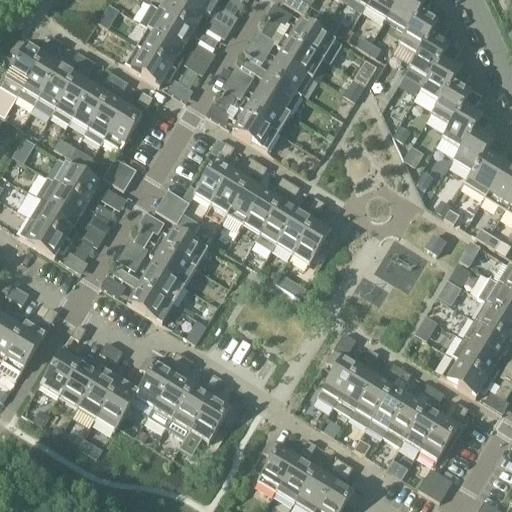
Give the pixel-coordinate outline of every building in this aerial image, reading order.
[(203,17),(175,0),(167,0),(159,14),(192,35),(195,31),(203,17)] [(175,0),(203,17),(209,20),(220,1),(218,0),(175,0)] [(235,0),(230,0),(227,5),(238,12),(242,4),(235,0)] [(310,9),(295,0),(285,0),(282,6),(304,19),(310,9)] [(296,0),(310,9),(315,0),(296,0)] [(364,10),(368,5),(370,0),(342,0),(339,6),(346,10),(350,9),(353,4),(364,10)] [(375,17),(385,23),(398,0),(370,0),(368,5),(378,12),(375,17)] [(426,1),(423,0),(398,0),(385,23),(405,35),(426,1)] [(437,8),(426,1),(405,35),(397,47),(416,59),(437,25),(429,20),(437,8)] [(233,20),(238,12),(227,5),(222,13),(233,20)] [(138,28),(147,33),(181,53),(190,39),(201,46),(206,38),(195,31),(192,35),(159,14),(150,8),(138,28)] [(319,16),(314,25),(324,31),(329,22),(319,16)] [(270,21),(265,29),(276,35),(280,28),(270,21)] [(339,28),(329,22),(324,31),(333,37),(339,28)] [(283,40),(322,63),(334,44),(299,24),(295,32),(289,29),(283,40)] [(408,71),(427,82),(448,49),(441,44),(448,32),(437,25),(416,59),(408,71)] [(276,35),(265,29),(260,37),(271,43),(276,35)] [(181,53),(147,33),(136,51),(175,75),(182,64),(177,61),(181,53)] [(353,37),(347,33),(341,41),(348,45),(353,37)] [(206,38),(201,46),(213,53),(217,45),(206,38)] [(281,54),(277,61),(311,82),(322,63),(283,40),(276,51),(281,54)] [(360,41),(355,50),(365,56),(370,47),(360,41)] [(42,59),(21,93),(16,100),(33,111),(58,69),(51,65),(62,47),(52,42),(42,59)] [(42,59),(25,49),(17,44),(10,55),(18,60),(4,83),(21,93),(42,59)] [(380,53),(370,47),(365,56),(374,62),(380,53)] [(459,55),(448,49),(427,82),(419,94),(438,106),(459,72),(452,68),(459,55)] [(136,51),(124,70),(158,91),(163,83),(168,86),(175,75),(136,51)] [(80,71),(85,62),(76,56),(71,66),(80,71)] [(268,76),(257,69),(252,77),(263,83),(265,79),(299,100),(311,82),(277,61),(268,76)] [(94,67),(85,62),(80,71),(89,76),(94,67)] [(240,69),(252,77),(257,69),(245,62),(240,69)] [(50,121),(51,119),(75,79),(58,69),(33,111),(50,121)] [(187,71),(182,79),(193,86),(197,78),(187,71)] [(430,118),(448,129),(470,96),(462,91),(470,79),(459,72),(438,106),(430,118)] [(71,124),(87,133),(108,99),(113,91),(118,82),(109,76),(99,94),(91,89),(70,123),(71,124)] [(91,89),(75,79),(51,119),(68,129),(71,124),(70,123),(91,89)] [(188,93),(193,86),(182,79),(177,87),(188,93)] [(263,83),(254,98),(288,119),(299,100),(265,79),(263,83)] [(127,87),(118,82),(113,91),(121,96),(127,87)] [(225,95),(220,103),(231,109),(235,101),(225,95)] [(136,106),(146,111),(151,102),(142,96),(136,106)] [(481,102),(470,96),(448,129),(441,142),(459,153),(481,119),(473,115),(481,102)] [(244,102),(238,113),(277,137),(288,119),(254,98),(250,105),(244,102)] [(124,109),(108,99),(87,133),(103,143),(124,109)] [(226,117),(231,109),(220,103),(215,110),(226,117)] [(103,143),(120,154),(141,120),(124,109),(103,143)] [(265,156),(277,137),(238,113),(231,124),(236,127),(231,135),(265,156)] [(452,165),(470,177),(484,155),(485,155),(492,143),(484,138),(492,126),(481,119),(459,153),(452,165)] [(21,166),(33,148),(23,142),(12,160),(21,166)] [(228,161),(233,152),(224,146),(218,156),(228,161)] [(505,167),(485,155),(484,155),(470,177),(463,189),(484,202),(505,167)] [(243,171),(252,176),(257,167),(248,161),(243,171)] [(114,162),(107,172),(129,185),(135,175),(114,162)] [(213,164),(193,198),(209,208),(230,174),(213,164)] [(53,186),(87,207),(90,203),(99,188),(64,167),(53,186)] [(266,172),(257,167),(252,176),(261,182),(266,172)] [(504,214),(511,201),(511,172),(505,167),(484,202),(498,210),(496,214),(502,217),(504,214)] [(129,185),(107,172),(101,182),(123,195),(129,185)] [(247,184),(230,174),(209,208),(226,219),(247,184)] [(275,191),(284,196),(290,187),(281,181),(275,191)] [(35,201),(41,204),(76,225),(85,211),(96,218),(101,210),(90,203),(87,207),(53,186),(46,182),(35,201)] [(263,194),(247,184),(226,219),(242,229),(263,194)] [(299,192),(290,187),(284,196),(293,202),(299,192)] [(167,194),(160,205),(182,218),(188,207),(167,194)] [(279,204),(263,194),(242,229),(259,239),(279,204)] [(318,216),(323,207),(314,202),(308,211),(318,216)] [(30,223),(70,247),(77,236),(72,233),(76,225),(41,204),(30,223)] [(296,214),(279,204),(259,239),(254,246),(270,256),(275,249),(296,214)] [(182,218),(160,205),(154,215),(176,228),(182,218)] [(96,218),(108,225),(112,217),(101,210),(96,218)] [(449,213),(443,222),(453,228),(459,219),(449,213)] [(312,224),(296,214),(275,249),(291,259),(312,224)] [(30,223),(18,242),(53,263),(58,255),(63,258),(70,247),(30,223)] [(312,224),(291,259),(308,269),(322,246),(330,251),(337,240),(312,224)] [(142,230),(137,238),(148,244),(153,236),(142,230)] [(484,248),(490,238),(480,232),(474,241),(484,248)] [(155,248),(194,272),(206,253),(172,233),(167,240),(162,237),(155,248)] [(143,252),(148,244),(137,238),(133,245),(143,252)] [(499,244),(490,238),(484,248),(494,253),(499,244)] [(433,239),(424,253),(424,254),(425,253),(435,259),(434,260),(435,260),(444,246),(443,245),(443,246),(433,240),(434,239),(433,239)] [(82,244),(77,251),(87,258),(92,250),(82,244)] [(470,246),(458,265),(468,271),(479,252),(470,246)] [(183,291),(194,272),(155,248),(148,259),(153,262),(149,270),(183,291)] [(83,266),(86,261),(87,258),(77,251),(72,259),(83,266)] [(457,269),(449,283),(459,289),(467,275),(457,269)] [(149,270),(140,284),(129,278),(124,286),(135,292),(138,288),(172,309),(183,291),(149,270)] [(511,271),(508,270),(497,288),(511,297),(511,271)] [(129,278),(117,271),(112,279),(124,286),(129,278)] [(511,297),(497,288),(488,283),(476,302),(485,308),(511,323),(511,297)] [(138,288),(135,292),(126,307),(160,328),(172,309),(138,288)] [(4,300),(13,305),(20,294),(11,289),(4,300)] [(28,299),(20,294),(13,305),(21,310),(28,299)] [(511,323),(485,308),(474,325),(508,346),(511,342),(511,340),(511,323)] [(1,366),(20,377),(44,338),(57,317),(48,312),(35,333),(25,327),(1,366)] [(0,325),(0,365),(1,366),(25,327),(6,315),(0,325)] [(425,320),(420,328),(431,335),(436,327),(425,320)] [(474,325),(463,344),(497,365),(506,350),(511,353),(511,343),(511,342),(508,346),(474,325)] [(76,328),(75,331),(69,340),(78,345),(85,334),(76,328)] [(325,366),(334,371),(315,402),(332,413),(358,370),(344,362),(355,345),(343,337),(325,366)] [(497,365),(463,344),(452,362),(491,386),(498,375),(493,372),(497,365)] [(99,358),(107,363),(114,351),(105,346),(99,358)] [(39,390),(58,401),(82,362),(63,350),(39,390)] [(115,368),(122,356),(114,351),(107,363),(115,368)] [(372,368),(377,358),(368,353),(363,362),(372,368)] [(168,367),(177,372),(184,361),(175,356),(168,367)] [(139,373),(147,378),(154,367),(145,361),(139,373)] [(192,366),(184,361),(177,372),(185,377),(192,366)] [(58,401),(77,412),(101,373),(82,362),(58,401)] [(440,381),(474,402),(479,394),(484,397),(491,386),(452,362),(440,381)] [(147,378),(137,395),(134,401),(135,401),(152,412),(173,378),(154,367),(147,378)] [(396,382),(401,373),(392,368),(387,377),(396,382)] [(358,370),(332,413),(349,423),(354,415),(374,380),(358,370)] [(77,412),(95,424),(119,384),(101,373),(77,412)] [(410,378),(401,373),(396,382),(405,388),(410,378)] [(152,412),(171,423),(191,389),(173,378),(152,412)] [(214,395),(221,383),(213,378),(206,390),(214,395)] [(391,390),(374,380),(354,415),(370,425),(391,390)] [(511,388),(503,383),(498,391),(509,397),(511,391),(511,388)] [(114,435),(135,401),(134,401),(137,395),(119,384),(95,424),(114,435)] [(434,393),(425,388),(420,397),(428,402),(434,393)] [(171,423),(189,435),(210,401),(191,389),(171,423)] [(391,390),(370,425),(386,435),(407,400),(391,390)] [(504,405),(509,397),(498,391),(493,398),(504,405)] [(437,408),(443,399),(434,393),(428,402),(437,408)] [(423,410),(407,400),(386,435),(403,445),(423,410)] [(230,429),(237,417),(210,401),(189,435),(208,446),(222,424),(230,429)] [(462,423),(467,413),(458,408),(452,417),(462,423)] [(403,445),(419,455),(440,420),(423,410),(403,445)] [(457,431),(440,420),(419,455),(436,465),(457,431)] [(307,444),(296,462),(275,496),(294,507),(315,473),(304,467),(315,449),(307,444)] [(256,485),(275,496),(296,462),(268,445),(261,456),(270,462),(256,485)] [(344,467),(335,462),(329,473),(337,478),(344,467)] [(352,472),(344,467),(337,478),(345,483),(352,472)] [(294,507),(301,511),(316,511),(333,484),(315,473),(294,507)] [(423,483),(445,496),(451,486),(430,473),(423,483)] [(445,496),(423,483),(417,494),(439,507),(445,496)] [(316,511),(342,511),(345,507),(352,511),(354,511),(361,502),(333,484),(316,511)]
